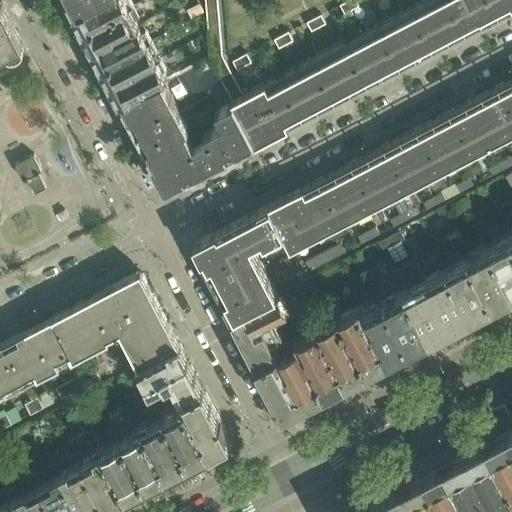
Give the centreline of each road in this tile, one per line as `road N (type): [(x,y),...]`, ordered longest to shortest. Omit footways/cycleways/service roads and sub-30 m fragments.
road 1 (residential): [(511,46),(157,230)]
road 2 (residential): [(157,230),(289,481)]
road 3 (residential): [(157,230),(35,0)]
road 4 (tertiary): [(289,481),(511,364)]
road 5 (residential): [(0,313),(157,230)]
